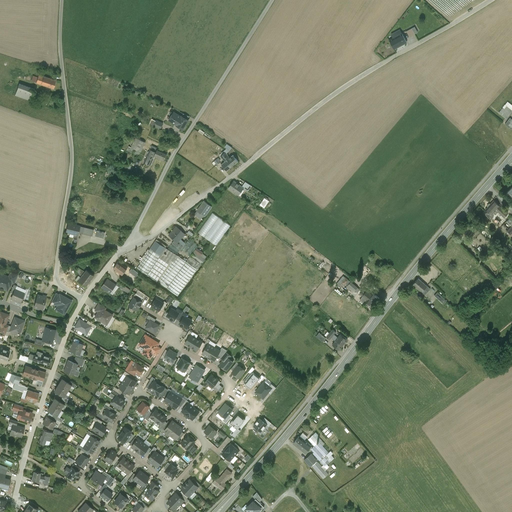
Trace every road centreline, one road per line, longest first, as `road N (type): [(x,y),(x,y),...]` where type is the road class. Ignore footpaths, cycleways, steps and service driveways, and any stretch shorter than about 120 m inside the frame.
road 1 (secondary): [(511,157),(222,506)]
road 2 (unclassified): [(120,251),(185,213),(306,111),(492,0)]
road 3 (unclassified): [(83,298),(56,279),(71,165),(61,0)]
road 4 (unclassified): [(274,0),(120,251)]
road 5 (residential): [(68,326),(25,455)]
